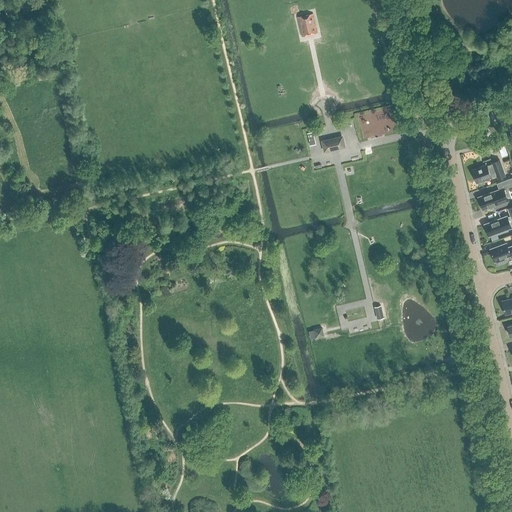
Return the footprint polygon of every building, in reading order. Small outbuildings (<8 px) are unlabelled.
[(2,0),(8,23),(21,20),(15,0),(2,0)] [(313,14),(297,18),(301,37),(317,33),(313,14)] [(337,138),(322,142),(324,151),(339,148),(343,142),(337,138)] [(486,165),(472,170),(476,183),(477,183),(478,186),(484,184),(483,180),(491,178),(490,176),(496,175),(497,179),(505,176),(499,160),(492,163),(492,164),(487,166),(486,165)] [(511,177),(497,183),(499,190),(478,197),(482,210),(492,207),(494,208),(506,204),(507,202),(504,194),(507,193),(505,188),(511,185),(511,177)] [(511,224),(509,215),(484,224),(488,236),(511,227),(511,224)] [(511,258),(511,257),(511,245),(507,248),(506,243),(490,249),(494,262),(496,261),(497,265),(506,262),(504,258),(510,256),(511,258)] [(505,314),(511,312),(511,298),(502,301),(505,314)] [(324,334),(322,326),(314,328),(316,336),(324,334)]
